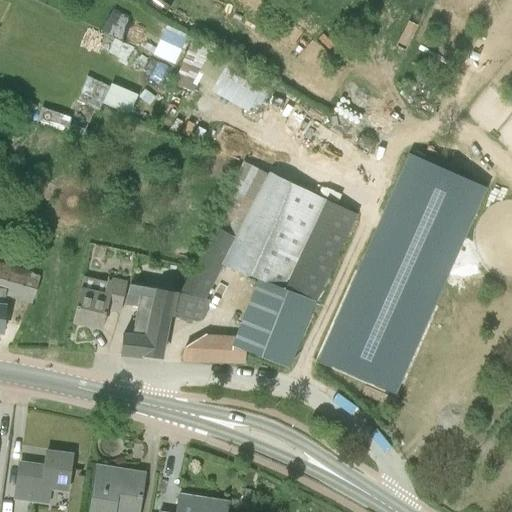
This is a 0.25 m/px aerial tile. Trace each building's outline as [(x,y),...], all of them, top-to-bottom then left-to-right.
[(105,33),(145,45),(151,24),(111,12),(105,33)] [(191,40),(178,81),(198,88),(199,85),(264,107),(274,78),(207,56),(210,46),(191,40)] [(81,98),(102,103),(108,79),(87,74),(81,98)] [(133,110),(140,89),(113,80),(105,101),(133,110)] [(258,280),(236,336),(204,335),(182,350),(182,358),(241,362),(244,351),(288,368),(314,303),(283,291),(325,202),(269,174),(268,176),(243,163),(178,292),(157,289),(157,286),(130,281),(125,301),(154,306),(151,319),(167,322),(168,315),(202,323),(210,301),(205,299),(223,265),(248,277),(249,276),(258,280)] [(0,332),(2,333),(5,306),(4,306),(5,295),(31,303),(35,293),(40,276),(0,264),(0,332)] [(83,277),(72,322),(101,329),(104,317),(105,317),(106,309),(120,312),(126,284),(108,279),(107,283),(83,277)] [(123,335),(121,354),(159,358),(167,322),(151,319),(136,317),(132,336),(123,335)] [(67,491),(72,455),(46,451),(44,466),(19,463),(14,499),(47,503),(49,488),(67,491)] [(125,511),(137,511),(143,480),(117,476),(118,469),(97,466),(89,511),(114,511),(115,510),(125,511)] [(226,511),(228,502),(179,494),(176,511),(159,511),(158,511),(226,511)]
